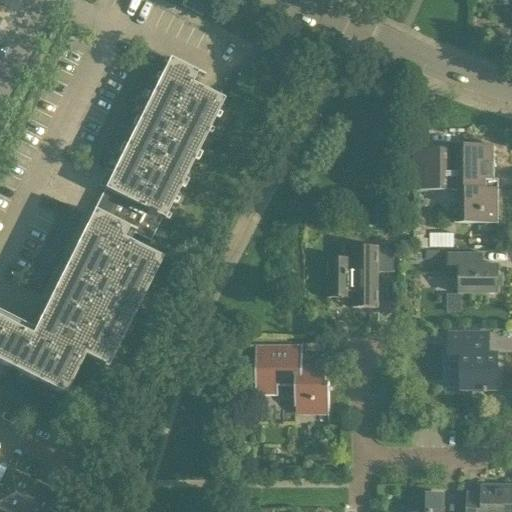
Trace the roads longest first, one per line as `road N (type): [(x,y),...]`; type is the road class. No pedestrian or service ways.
road 1 (tertiary): [(305,0),(398,46),(511,86)]
road 2 (residential): [(366,456),(485,458),(511,443)]
